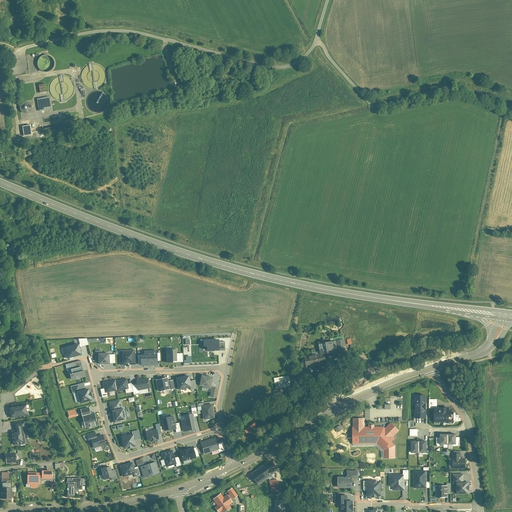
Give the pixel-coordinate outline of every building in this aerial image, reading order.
[(36,85),(37,94),(46,92),(45,84),(36,85)] [(37,99),(39,112),(50,110),(48,97),(37,99)] [(26,102),(22,104),(20,106),(19,109),(21,113),(24,115),(29,114),(31,112),(32,107),(29,104),(26,102)] [(218,338),(203,339),(204,346),(207,346),(207,350),(219,350),(218,338)] [(343,338),(319,343),(321,354),(346,349),(343,338)] [(81,355),(79,345),(65,348),(67,358),(81,355)] [(167,348),(167,361),(177,361),(176,347),(167,348)] [(140,353),(141,364),(158,363),(157,348),(144,349),(144,353),(140,353)] [(134,349),(119,350),(120,364),(135,364),(134,349)] [(99,362),(110,362),(110,350),(103,351),(103,350),(95,350),(95,361),(99,361),(99,362)] [(304,359),(306,368),(327,364),(325,355),(304,359)] [(80,362),(67,365),(71,380),(84,377),(80,362)] [(274,376),(276,389),(290,387),(289,374),(274,376)] [(212,377),(201,375),(199,386),(210,388),(212,377)] [(188,376),(177,379),(179,390),(191,388),(188,376)] [(129,389),(127,380),(115,382),(117,390),(117,392),(129,389)] [(148,380),(137,382),(138,391),(150,388),(148,380)] [(166,380),(156,382),(158,392),(169,390),(166,380)] [(106,393),(117,390),(115,382),(115,381),(103,384),(106,393)] [(83,384),(71,387),(73,395),(78,393),(85,392),(83,384)] [(217,390),(210,388),(208,396),(216,398),(217,390)] [(85,392),(78,393),(80,404),(91,401),(89,391),(85,392)] [(426,396),(416,396),(416,419),(426,419),(426,396)] [(120,401),(109,404),(110,410),(112,409),(115,423),(126,421),(123,407),(122,407),(120,401)] [(28,405),(8,408),(10,419),(30,416),(28,405)] [(212,406),(202,407),(204,420),(214,418),(212,406)] [(453,409),(435,409),(435,422),(453,422),(453,409)] [(98,426),(95,414),(90,415),(83,416),(86,429),(98,426)] [(173,416),(163,417),(165,430),(175,428),(173,416)] [(192,416),(180,418),(183,433),(195,430),(192,416)] [(352,427),(353,447),(376,447),(382,452),(382,459),(396,459),(396,447),(393,442),(395,439),(394,438),(399,431),(391,423),(386,428),(375,428),(375,425),(368,426),(368,427),(365,427),(365,419),(353,419),(353,427),(352,427)] [(27,420),(13,423),(14,431),(11,431),(13,447),(26,444),(23,430),(29,429),(27,420)] [(254,420),(243,429),(247,435),(258,426),(254,420)] [(145,432),(147,443),(159,440),(156,429),(145,432)] [(133,435),(134,441),(140,439),(139,431),(132,432),(133,435)] [(133,435),(121,438),(124,450),(136,448),(134,441),(133,435)] [(448,435),(439,435),(440,446),(448,446),(448,435)] [(448,435),(448,446),(457,446),(456,435),(448,435)] [(106,444),(103,436),(96,438),(91,439),(93,448),(106,444)] [(216,437),(201,442),(205,455),(220,450),(216,437)] [(179,451),(182,462),(196,458),(193,447),(179,451)] [(166,468),(175,465),(170,450),(160,454),(163,460),(166,468)] [(22,453),(16,453),(5,455),(6,464),(17,463),(17,460),(22,459),(22,453)] [(462,454),(453,454),(454,470),(465,470),(465,460),(462,460),(462,454)] [(268,461),(250,474),(259,486),(277,473),(268,461)] [(120,466),(123,477),(135,474),(132,462),(120,466)] [(140,467),(144,478),(159,474),(155,463),(140,467)] [(101,469),(104,480),(111,478),(112,481),(117,480),(115,471),(112,472),(111,467),(101,469)] [(426,472),(414,472),(414,487),(426,487),(426,472)] [(30,485),(38,485),(38,474),(30,474),(30,485)] [(402,475),(390,476),(390,487),(393,487),(393,490),(405,490),(405,481),(403,481),(402,475)] [(457,495),(469,494),(468,483),(465,483),(464,475),(453,475),(454,484),(457,484),(457,495)] [(370,484),(367,484),(367,497),(381,497),(380,477),(370,477),(370,484)] [(347,478),(338,478),(338,488),(353,487),(353,478),(347,478)] [(81,480),(67,479),(67,498),(74,499),(74,491),(82,491),(83,485),(81,485),(81,480)] [(277,480),(270,481),(272,490),(274,490),(275,494),(279,493),(277,480)] [(447,485),(436,485),(436,498),(443,498),(443,497),(447,497),(447,494),(447,485)] [(1,488),(1,499),(11,499),(11,488),(1,488)] [(233,488),(227,492),(233,500),(239,495),(233,488)] [(221,493),(213,499),(218,506),(215,509),(217,511),(226,511),(232,508),(229,506),(233,503),(227,495),(224,498),(221,493)] [(341,511),(353,511),(353,501),(347,501),(347,496),(336,496),(336,504),(341,504),(341,511)]
